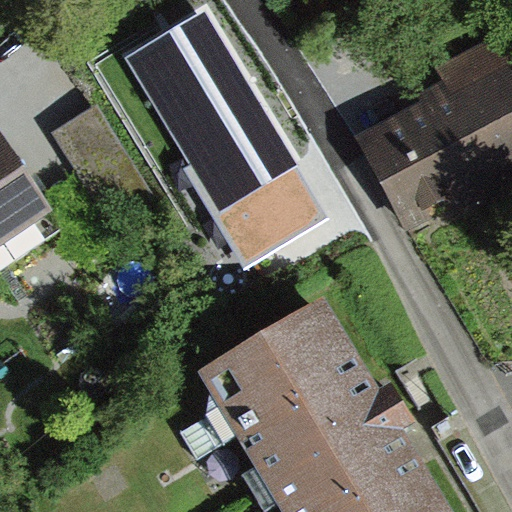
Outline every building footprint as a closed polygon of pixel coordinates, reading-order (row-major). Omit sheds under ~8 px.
[(208,11),(127,60),(191,164),(181,170),(244,273),(334,219),(247,76),(208,11)] [(449,81),(359,124),(405,220),(511,169),(511,31),(509,26),(438,59),(449,81)] [(93,103),(54,128),(111,216),(149,191),(93,103)] [(0,138),(0,240),(46,213),(0,138)] [(445,511),(325,298),(202,367),(282,511),(445,511)]
